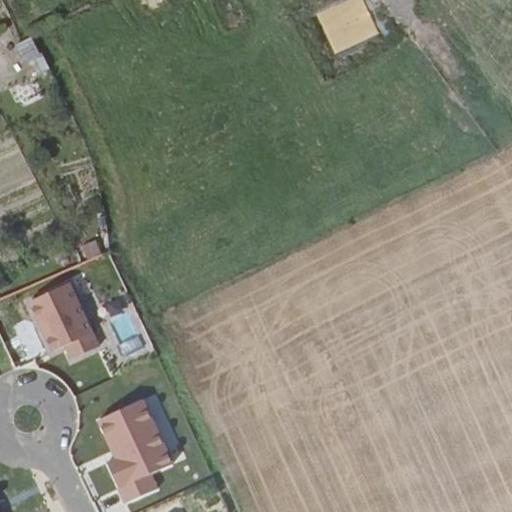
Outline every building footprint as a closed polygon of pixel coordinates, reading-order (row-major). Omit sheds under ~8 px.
[(351,0),(318,14),(334,52),(377,34),(362,0),(351,0)] [(35,76),(49,67),(31,38),(17,46),(35,76)] [(3,50),(0,50),(0,78),(13,74),(3,50)] [(31,77),(11,90),(22,106),(42,92),(31,77)] [(100,349),(70,284),(27,304),(52,356),(63,351),(69,363),(100,349)] [(176,463),(146,398),(97,421),(115,458),(106,462),(126,505),(159,490),(152,474),(176,463)]
